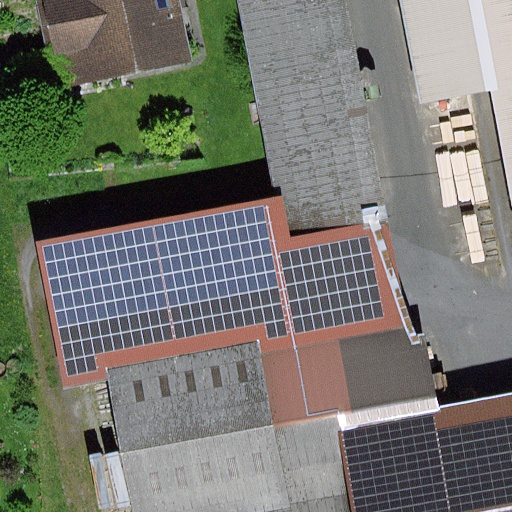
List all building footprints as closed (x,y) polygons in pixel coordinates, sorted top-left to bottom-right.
[(42,0),(56,92),(197,71),(186,0),(42,0)] [(347,0),(250,0),(285,205),(290,233),(384,217),(347,0)] [(511,0),(395,0),(416,105),(490,91),(511,201),(511,0)] [(285,205),(82,240),(103,388),(127,384),(268,360),(420,334),(384,217),(290,233),(285,205)] [(359,511),(347,440),(440,419),(420,334),(268,360),(297,506),(296,511),(359,511)] [(268,360),(127,384),(145,511),(262,511),(297,506),(268,360)] [(511,511),(511,402),(440,419),(347,440),(359,511),(511,511)]
